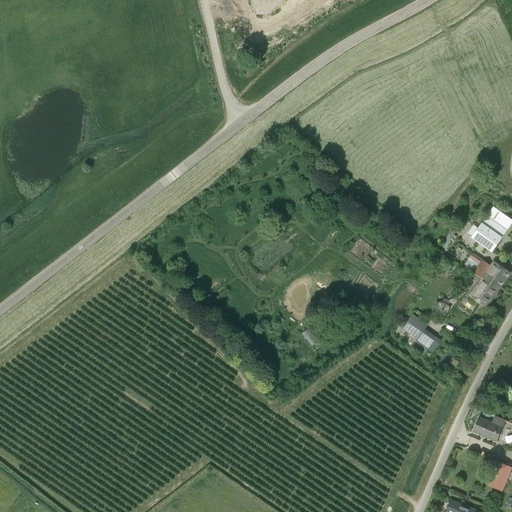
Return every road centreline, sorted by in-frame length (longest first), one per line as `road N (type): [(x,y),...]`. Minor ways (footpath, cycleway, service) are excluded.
road 1 (unclassified): [(0,309),(330,54),(429,0)]
road 2 (unclassified): [(420,511),(511,316)]
